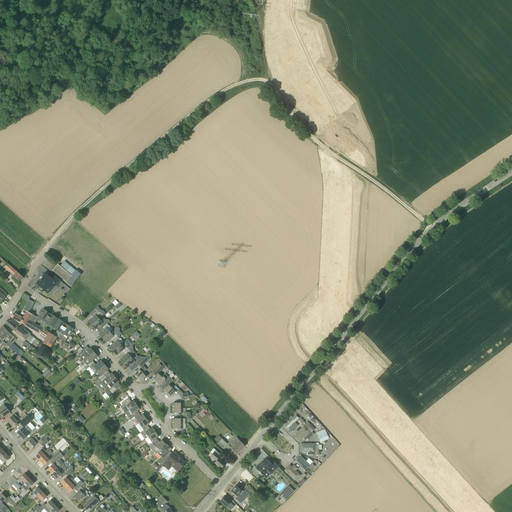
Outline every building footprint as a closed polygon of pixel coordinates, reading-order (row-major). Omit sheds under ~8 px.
[(61,266),(72,275),(76,271),(70,266),(69,267),(63,262),(61,266)] [(19,282),(23,277),(7,263),(3,267),(9,273),(10,272),(14,276),(13,277),(19,282)] [(72,287),(76,280),(58,264),(53,271),(72,287)] [(40,280),(36,284),(48,293),(55,285),(56,286),(60,281),(54,275),(51,278),(45,273),(42,277),(43,278),(40,280)] [(30,309),(34,303),(29,299),(25,306),(30,309)] [(82,317),(84,314),(87,316),(97,306),(91,303),(88,308),(82,304),(76,313),(82,317)] [(42,322),(45,324),(51,314),(43,309),(41,312),(39,312),(40,314),(37,317),(43,321),(42,322)] [(92,326),(102,317),(102,316),(102,315),(100,313),(99,313),(98,313),(95,310),(91,314),(93,317),(88,322),(92,326)] [(29,321),(34,323),(36,319),(35,318),(36,317),(27,312),(23,318),(14,313),(12,317),(26,325),(29,321)] [(48,326),(49,325),(53,328),(59,319),(51,314),(45,324),(48,326)] [(102,317),(92,326),(95,330),(100,325),(102,328),(107,324),(110,321),(108,320),(105,319),(102,317)] [(14,331),(17,326),(9,319),(5,323),(14,331)] [(57,332),(60,334),(66,324),(59,319),(53,328),(58,331),(57,332)] [(29,321),(26,325),(25,325),(40,333),(42,328),(41,327),(34,323),(29,321)] [(66,324),(60,334),(63,336),(63,334),(68,338),(73,329),(66,324)] [(102,328),(104,330),(99,334),(102,338),(110,332),(107,328),(109,326),(107,324),(102,328)] [(24,329),(22,331),(17,326),(14,331),(23,338),(25,340),(29,335),(30,335),(30,334),(24,329)] [(9,341),(13,344),(16,340),(2,327),(0,329),(0,331),(6,337),(10,340),(9,341)] [(113,340),(118,336),(116,334),(116,333),(116,332),(115,330),(113,330),(112,330),(110,332),(102,338),(106,343),(111,338),(113,340)] [(57,337),(49,332),(48,335),(43,343),(50,347),(57,337)] [(113,340),(115,343),(110,347),(113,351),(121,345),(117,341),(120,339),(118,336),(113,340)] [(117,355),(122,351),(124,353),(133,346),(131,343),(128,345),(125,342),(121,345),(113,351),(117,355)] [(21,351),(15,345),(12,349),(18,354),(21,351)] [(124,353),(125,355),(120,360),(124,364),(136,354),(133,351),(133,346),(124,353)] [(91,348),(85,353),(83,350),(78,354),(80,357),(81,358),(83,360),(84,361),(86,359),(94,352),(91,348)] [(94,363),(92,361),(97,356),(94,352),(86,359),(84,361),(84,362),(86,365),(87,365),(89,367),(94,363)] [(127,368),(132,364),(134,366),(136,368),(139,365),(140,363),(139,362),(137,359),(137,356),(136,354),(124,364),(127,368)] [(149,360),(146,357),(140,363),(139,365),(141,368),(143,366),(149,360)] [(101,361),(96,365),(94,363),(89,367),(95,374),(97,372),(105,365),(101,361)] [(158,370),(162,366),(159,364),(151,371),(154,374),(158,370)] [(97,372),(95,374),(100,380),(105,376),(103,374),(108,369),(105,365),(97,372)] [(147,370),(143,366),(141,368),(134,375),(137,379),(144,372),(147,370)] [(43,375),(46,378),(52,373),(48,369),(43,375)] [(147,376),(144,372),(137,379),(141,382),(147,376)] [(163,376),(159,372),(156,376),(152,379),(156,383),(163,376)] [(101,382),(102,383),(101,383),(104,387),(108,384),(115,378),(112,374),(107,378),(105,376),(100,380),(102,382),(101,382)] [(156,383),(159,386),(165,381),(167,383),(172,379),(169,376),(168,377),(165,374),(163,376),(156,383)] [(110,397),(112,395),(117,390),(114,386),(119,382),(115,378),(108,384),(104,387),(108,391),(106,393),(110,397)] [(167,394),(173,388),(170,384),(173,380),(172,379),(167,383),(168,385),(163,390),(167,394)] [(176,392),(182,398),(188,396),(187,393),(183,394),(179,389),(175,386),(173,388),(167,394),(170,398),(176,392)] [(25,398),(18,392),(15,395),(22,401),(25,398)] [(134,401),(131,402),(129,400),(122,404),(123,405),(120,407),(125,413),(136,405),(134,401)] [(5,408),(3,405),(0,407),(0,412),(4,417),(10,412),(6,407),(5,408)] [(139,414),(138,411),(140,410),(136,405),(125,413),(130,420),(134,417),(139,414)] [(17,421),(19,419),(15,414),(7,421),(12,426),(17,421)] [(134,417),(139,423),(146,418),(143,414),(141,416),(139,414),(134,417)] [(28,415),(27,416),(22,421),(19,423),(20,424),(23,427),(24,428),(27,425),(32,419),(28,415)] [(291,433),(298,427),(295,424),(298,421),(299,420),(297,417),(286,427),(291,433)] [(148,427),(147,425),(149,423),(146,418),(139,423),(143,430),(148,427)] [(306,424),(304,426),(307,429),(310,432),(311,433),(312,432),(313,431),(312,429),(306,424)] [(30,429),(27,425),(24,428),(23,428),(18,433),(24,439),(29,435),(30,436),(37,430),(35,427),(32,430),(30,429)] [(152,428),(150,429),(148,427),(143,430),(140,433),(144,439),(148,437),(155,432),(152,428)] [(304,427),(293,438),(299,443),(303,438),(309,432),(304,427)] [(316,432),(320,442),(329,438),(325,428),(316,432)] [(158,440),(156,438),(159,437),(155,432),(148,437),(153,444),(158,440)] [(310,432),(309,433),(303,438),(306,441),(307,439),(308,440),(314,434),(312,432),(311,433),(310,432)] [(40,445),(40,444),(46,439),(48,437),(46,434),(44,437),(43,437),(39,441),(35,436),(26,444),(31,450),(38,443),(40,445)] [(216,438),(224,447),(227,444),(218,435),(216,438)] [(235,446),(232,449),(237,454),(245,446),(236,438),(231,443),(235,446)] [(156,454),(157,453),(166,444),(162,440),(160,442),(158,440),(153,444),(150,447),(156,454)] [(157,453),(164,459),(170,452),(168,450),(170,448),(166,444),(157,453)] [(301,454),(308,454),(308,456),(313,456),(313,453),(314,453),(314,449),(316,449),(315,444),(301,445),(301,454)] [(43,449),(41,451),(35,456),(40,461),(50,450),(48,448),(45,451),(43,449)] [(44,465),(46,463),(49,460),(48,458),(50,456),(50,455),(52,452),(50,450),(40,461),(44,465)] [(215,463),(215,464),(221,469),(225,464),(221,461),(222,460),(219,457),(221,455),(215,450),(211,456),(217,461),(215,463)] [(52,461),(61,453),(58,451),(50,459),(52,461)] [(155,470),(157,472),(163,465),(168,469),(172,464),(180,470),(185,463),(181,460),(182,459),(173,452),(172,453),(170,452),(164,459),(155,470)] [(5,453),(0,457),(0,459),(4,463),(9,457),(5,453)] [(55,463),(50,467),(48,469),(52,474),(61,466),(57,462),(63,456),(61,453),(52,461),(55,463)] [(297,457),(294,460),(306,471),(309,468),(308,467),(311,464),(306,459),(303,462),(297,457)] [(273,461),(271,464),(266,459),(256,468),(266,478),(278,466),(273,461)] [(73,467),(71,465),(67,468),(63,464),(61,466),(52,474),(57,479),(62,473),(63,472),(66,474),(70,471),(73,467)] [(290,465),(284,471),(295,482),(301,476),(296,471),(297,469),(294,466),(292,467),(290,465)] [(13,485),(16,488),(18,490),(21,487),(18,484),(22,480),(25,483),(29,478),(25,474),(13,485)] [(70,477),(68,480),(67,478),(63,481),(61,483),(65,488),(73,480),(74,479),(76,477),(74,475),(71,478),(70,477)] [(28,492),(27,491),(34,483),(29,478),(25,483),(27,486),(25,489),(20,495),(22,498),(28,492)] [(77,483),(74,479),(73,480),(65,488),(70,492),(74,488),(76,490),(80,486),(83,483),(80,481),(77,483)] [(83,483),(80,486),(76,490),(78,492),(74,497),(78,502),(84,496),(82,494),(85,491),(82,489),(87,484),(85,482),(83,483)] [(295,491),(289,485),(279,496),(285,501),(295,491)] [(231,491),(241,499),(245,494),(248,498),(251,495),(243,488),(241,490),(235,486),(233,489),(232,489),(231,490),(231,491)] [(38,487),(30,494),(32,496),(35,493),(37,496),(42,492),(38,487)] [(37,502),(39,504),(47,497),(42,492),(37,496),(40,499),(37,502)] [(15,504),(14,502),(12,500),(10,497),(8,496),(6,498),(2,493),(0,494),(0,500),(2,502),(5,505),(8,502),(11,505),(11,504),(13,506),(15,504)] [(14,502),(16,504),(21,499),(17,496),(15,498),(12,495),(10,497),(12,500),(14,502)] [(91,510),(100,502),(94,496),(83,507),(87,510),(89,508),(91,510)] [(220,501),(230,510),(234,507),(230,503),(230,502),(224,497),(225,496),(224,496),(220,501)] [(167,502),(163,497),(160,501),(162,502),(157,506),(162,511),(171,511),(172,510),(166,504),(165,506),(164,505),(167,502)] [(40,511),(44,509),(47,511),(50,510),(55,505),(50,500),(45,505),(44,503),(39,507),(36,511),(40,511)]
